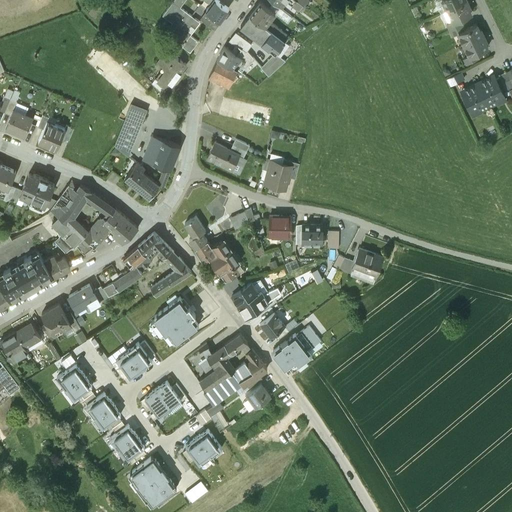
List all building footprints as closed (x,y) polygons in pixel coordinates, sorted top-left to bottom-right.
[(182,29),(178,34),(186,40),(190,35),(199,22),(180,7),(184,0),(174,0),(163,15),(182,29)] [(206,9),(220,19),(228,7),(218,0),(205,0),(210,3),(206,9)] [(275,11),(261,0),(259,0),(250,13),(270,30),(275,24),(269,19),(273,14),(275,11)] [(303,4),(298,0),(297,0),(294,5),(301,10),(303,8),(301,6),(303,4)] [(447,10),(466,0),(442,0),(447,10)] [(470,7),(466,0),(447,10),(442,12),(447,24),(453,21),(453,22),(460,18),(471,13),(468,7),(470,7)] [(220,19),(206,9),(200,16),(214,26),(220,19)] [(283,9),(279,14),(287,20),(291,16),(283,9)] [(262,42),(271,30),(270,30),(250,13),(240,25),(262,42)] [(450,30),(462,24),(460,18),(453,22),(453,21),(447,24),(450,30)] [(270,30),(271,30),(282,39),(283,39),(287,37),(284,34),(286,32),(275,24),(270,30)] [(458,32),(465,29),(462,24),(450,30),(452,36),(458,33),(458,32)] [(464,44),(483,35),(480,28),(479,29),(476,24),(465,29),(458,32),(458,33),(464,44)] [(282,39),(271,30),(262,42),(275,52),(280,56),(289,44),(283,39),(282,39)] [(252,43),(235,32),(229,40),(236,45),(246,51),(247,49),(252,43)] [(190,35),(186,40),(183,45),(191,51),(198,41),(190,35)] [(486,41),(483,35),(464,44),(469,55),(469,56),(476,53),(487,47),(485,42),(486,41)] [(232,51),(224,46),(217,58),(217,59),(237,68),(240,71),(255,58),(253,56),(247,49),(246,51),(236,45),(232,51)] [(187,63),(167,49),(158,62),(166,68),(158,79),(158,80),(166,86),(168,83),(173,87),(183,73),(181,71),(187,63)] [(280,56),(275,52),(261,66),(269,75),(286,60),(280,56)] [(476,53),(469,56),(469,55),(463,58),(466,64),(479,58),(476,53)] [(237,68),(217,59),(208,76),(229,86),(237,68)] [(460,72),(447,78),(451,85),(463,79),(460,72)] [(505,89),(511,85),(511,84),(511,83),(506,73),(499,76),(505,89)] [(494,74),(477,82),(489,105),(497,101),(496,98),(503,94),(494,74)] [(158,80),(158,79),(156,77),(152,82),(160,91),(162,91),(166,86),(158,80)] [(489,105),(477,82),(461,90),(471,110),(478,106),(480,109),(489,105)] [(5,96),(1,105),(1,106),(0,107),(0,109),(5,112),(11,98),(5,96)] [(17,101),(11,98),(5,112),(11,114),(13,109),(14,109),(17,101)] [(128,111),(142,117),(146,109),(132,103),(128,111)] [(14,109),(13,109),(11,114),(6,127),(25,135),(32,120),(24,117),(26,114),(14,109)] [(142,117),(128,111),(115,143),(126,152),(142,117)] [(44,128),(47,120),(49,117),(43,114),(38,126),(44,128)] [(47,120),(44,128),(38,141),(57,149),(62,136),(66,128),(65,128),(47,120)] [(65,128),(66,128),(62,136),(70,139),(75,127),(67,124),(65,128)] [(180,144),(153,134),(143,158),(165,166),(162,174),(167,176),(180,144)] [(233,144),(247,150),(250,144),(235,138),(233,144)] [(230,149),(214,142),(207,158),(232,170),(240,155),(240,154),(230,149)] [(230,149),(240,154),(240,155),(244,157),(247,150),(233,144),(230,149)] [(291,165),(288,176),(295,178),(299,162),(284,158),(283,163),(291,165)] [(283,163),(271,160),(268,169),(271,170),(268,183),(285,188),(288,176),(291,165),(283,163)] [(125,178),(138,188),(148,175),(142,171),(144,167),(141,164),(138,162),(125,178)] [(16,171),(0,164),(0,184),(1,184),(0,186),(7,189),(8,190),(10,184),(16,171)] [(48,180),(33,174),(33,175),(29,174),(22,189),(19,196),(20,196),(25,198),(24,200),(39,206),(40,205),(45,207),(55,184),(48,182),(48,180)] [(167,176),(162,174),(158,183),(159,183),(162,184),(163,184),(164,184),(164,183),(167,176)] [(158,183),(148,175),(138,188),(149,196),(159,183),(158,183)] [(11,198),(16,187),(10,184),(8,190),(7,189),(3,199),(6,201),(11,198)] [(91,190),(80,184),(77,189),(68,184),(50,209),(72,228),(78,221),(74,217),(75,216),(83,203),(85,204),(88,200),(102,210),(107,202),(91,190)] [(19,196),(22,189),(16,187),(11,198),(17,201),(20,196),(19,196)] [(115,208),(107,202),(102,210),(110,215),(115,208)] [(251,207),(245,210),(249,221),(254,219),(253,215),(251,207)] [(132,221),(115,208),(110,215),(106,220),(102,225),(109,231),(123,242),(127,239),(138,228),(132,221)] [(249,221),(245,210),(230,217),(235,227),(249,221)] [(259,213),(253,215),(254,219),(256,227),(262,225),(259,213)] [(291,215),(270,215),(269,235),(290,235),(291,215)] [(10,234),(15,244),(39,231),(41,234),(50,229),(43,216),(10,234)] [(195,248),(208,240),(207,239),(215,234),(212,230),(207,233),(205,232),(203,233),(201,231),(204,229),(194,216),(183,224),(193,237),(185,243),(192,250),(195,248)] [(81,238),(89,231),(78,221),(72,228),(65,236),(75,245),(76,245),(81,238)] [(321,244),(322,224),(302,223),(302,226),(301,243),(321,244)] [(97,231),(92,227),(89,231),(81,238),(91,247),(93,248),(109,231),(102,225),(97,231)] [(338,247),(339,230),(328,229),(327,247),(338,247)] [(137,266),(141,271),(151,261),(149,259),(157,250),(166,259),(174,251),(154,231),(138,245),(146,253),(135,263),(137,266)] [(91,247),(81,238),(76,245),(85,255),(91,247)] [(229,252),(227,250),(228,247),(224,242),(222,241),(219,243),(218,242),(213,245),(208,240),(195,248),(204,261),(208,258),(216,269),(215,270),(214,272),(216,274),(219,274),(220,273),(235,263),(237,261),(232,253),(229,252)] [(134,262),(135,263),(146,253),(138,245),(123,258),(131,265),(134,262)] [(383,256),(359,247),(354,260),(352,266),(352,267),(365,271),(362,277),(373,281),(375,276),(383,256)] [(0,273),(0,282),(12,301),(53,277),(45,261),(38,251),(0,273)] [(45,261),(53,277),(70,267),(64,256),(57,260),(54,255),(44,260),(45,261)] [(338,267),(350,272),(352,267),(352,266),(354,260),(344,256),(338,267)] [(157,293),(191,271),(179,257),(171,264),(177,270),(152,286),(157,293)] [(299,266),(296,259),(284,264),(287,271),(299,266)] [(238,266),(235,263),(220,273),(226,281),(244,271),(240,265),(238,266)] [(108,284),(114,293),(142,273),(141,271),(137,266),(114,282),(113,281),(108,284)] [(350,272),(362,277),(365,271),(352,267),(350,272)] [(268,291),(260,280),(252,281),(231,294),(238,304),(261,290),(263,293),(268,291)] [(93,290),(89,284),(68,296),(73,304),(76,309),(83,305),(86,309),(100,301),(97,296),(93,290)] [(108,297),(114,293),(108,284),(102,288),(108,297)] [(100,285),(93,290),(97,296),(99,295),(102,300),(108,297),(102,288),(100,285)] [(237,304),(246,318),(281,293),(277,287),(268,291),(263,293),(261,290),(238,304),(237,304)] [(0,307),(12,301),(4,289),(0,291),(0,307)] [(174,342),(186,334),(185,333),(189,331),(198,324),(192,316),(195,314),(189,305),(187,307),(180,296),(154,316),(156,318),(151,321),(161,334),(166,331),(174,342)] [(66,315),(59,303),(42,313),(48,323),(54,332),(54,333),(71,323),(66,315)] [(68,307),(71,312),(74,318),(80,315),(76,309),(73,304),(68,307)] [(66,315),(71,323),(74,330),(80,327),(74,318),(71,312),(66,315)] [(285,326),(274,313),(260,324),(270,337),(285,326)] [(156,318),(154,316),(138,328),(163,360),(190,340),(186,334),(174,342),(166,331),(161,334),(151,321),(156,318)] [(48,336),(54,332),(48,323),(43,326),(48,336)] [(41,337),(33,324),(29,326),(28,324),(16,331),(25,347),(41,337)] [(321,340),(309,324),(296,334),(295,333),(271,351),(288,373),(312,354),(308,349),(321,340)] [(80,342),(88,337),(83,329),(75,334),(80,342)] [(25,347),(16,331),(0,340),(10,354),(14,359),(15,359),(28,351),(25,347)] [(245,353),(252,348),(240,333),(225,344),(231,353),(240,347),(245,353)] [(227,356),(231,353),(225,344),(208,355),(213,362),(207,367),(210,372),(214,369),(220,378),(232,370),(235,368),(227,356)] [(267,368),(252,348),(245,353),(251,360),(247,363),(253,371),(239,380),(242,384),(242,386),(246,383),(259,374),(267,368)] [(142,369),(127,350),(116,358),(130,377),(135,372),(136,373),(142,369)] [(15,359),(14,359),(10,354),(5,358),(13,368),(18,364),(15,359)] [(18,384),(2,364),(0,365),(0,381),(1,381),(9,391),(18,384)] [(204,389),(214,403),(242,384),(239,380),(232,370),(220,378),(214,369),(210,372),(202,378),(207,387),(204,389)] [(88,378),(84,373),(65,388),(73,399),(92,385),(88,379),(88,378)] [(262,379),(259,374),(246,383),(250,388),(262,379)] [(160,383),(155,387),(170,407),(181,399),(167,380),(161,384),(160,383)] [(247,393),(256,406),(270,396),(261,383),(247,393)] [(158,415),(170,407),(155,387),(150,392),(144,397),(158,415)] [(85,405),(94,416),(113,401),(109,396),(108,396),(104,391),(85,405)] [(117,407),(113,401),(94,416),(102,427),(121,413),(116,408),(117,407)] [(206,409),(210,414),(215,411),(211,405),(206,409)] [(205,408),(195,415),(202,424),(211,417),(210,414),(206,409),(205,408)] [(211,416),(216,422),(221,419),(216,413),(211,416)] [(132,428),(128,423),(109,437),(117,448),(137,433),(133,428),(132,428)] [(201,432),(196,436),(210,455),(221,446),(208,428),(202,433),(201,432)] [(137,433),(117,448),(126,459),(145,445),(140,439),(141,439),(137,433)] [(210,455),(196,436),(190,440),(191,441),(185,445),(199,464),(210,455)] [(176,486),(152,454),(130,471),(154,503),(176,486)]
